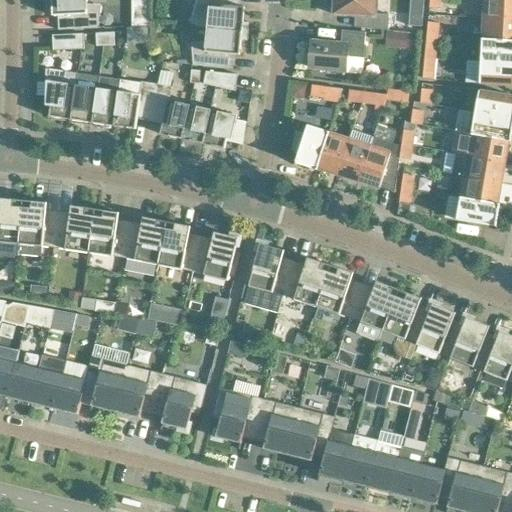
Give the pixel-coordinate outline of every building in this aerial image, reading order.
[(86,0),(45,0),(46,1),(48,2),(48,1),(52,1),(52,16),(58,16),(59,31),(99,29),(102,6),(87,4),(86,0)] [(197,0),(190,27),(208,28),(248,32),(249,23),(248,23),(247,24),(243,23),(245,8),(239,7),(239,0),(197,0)] [(375,0),(335,0),(335,15),(336,16),(336,15),(363,16),(362,29),(388,31),(389,15),(375,14),(375,0)] [(441,0),(430,0),(430,8),(441,9),(441,0)] [(511,0),(485,0),(484,19),(511,20),(511,0)] [(482,40),(511,41),(511,20),(484,19),(483,40),(482,40)] [(428,23),(427,37),(438,38),(439,24),(428,23)] [(128,38),(150,37),(149,27),(127,28),(128,38)] [(208,28),(206,42),(192,43),(193,66),(233,70),(235,55),(240,56),(242,41),(246,40),(246,41),(247,41),(248,32),(208,28)] [(333,74),(339,74),(341,71),(347,71),(348,57),(364,59),(366,33),(342,31),(341,45),(311,42),(309,68),(331,70),(333,74)] [(106,46),(105,33),(96,34),(97,47),(106,46)] [(114,33),(105,33),(106,46),(115,46),(114,33)] [(53,36),(53,51),(85,49),(84,34),(53,36)] [(405,34),(404,49),(414,50),(416,35),(405,34)] [(438,38),(427,37),(425,51),(436,52),(438,38)] [(511,41),(482,40),(481,62),(511,63),(511,41)] [(423,73),(434,74),(436,60),(425,59),(423,73)] [(511,63),(481,62),(480,84),(511,85),(511,63)] [(49,117),(71,121),(77,86),(79,74),(46,69),(45,83),(47,83),(46,106),(51,107),(49,117)] [(190,84),(199,85),(201,71),(192,71),(190,84)] [(204,84),(236,92),(238,75),(206,72),(204,84)] [(71,121),(93,124),(98,89),(100,77),(79,74),(77,86),(71,121)] [(93,124),(114,127),(119,92),(121,80),(100,77),(98,89),(93,124)] [(138,119),(150,122),(158,85),(142,82),(142,83),(121,80),(119,92),(114,127),(136,130),(138,119)] [(160,135),(182,140),(190,106),(170,101),(172,88),(158,85),(150,122),(163,125),(160,135)] [(312,86),(311,96),(325,98),(327,87),(312,86)] [(420,104),(431,105),(433,91),(422,89),(420,104)] [(389,90),(388,96),(387,100),(408,103),(409,93),(389,90)] [(348,101),(362,103),(364,92),(349,91),(348,101)] [(364,92),(362,103),(375,105),(375,111),(386,112),(387,100),(388,96),(364,92)] [(511,97),(479,92),(475,114),(511,119),(511,97)] [(182,140),(203,144),(211,110),(190,106),(182,140)] [(211,110),(203,144),(225,149),(227,139),(232,141),(238,116),(211,110)] [(411,124),(422,126),(424,112),(413,110),(411,124)] [(456,132),(458,132),(511,142),(511,135),(511,119),(475,114),(459,111),(456,132)] [(296,164),(317,171),(329,133),(308,126),(306,133),(294,129),(290,154),(298,157),(296,164)] [(404,130),(402,145),(413,146),(415,132),(404,130)] [(338,175),(359,181),(370,147),(374,138),(352,131),(349,140),(338,175)] [(456,154),(469,156),(505,162),(508,142),(511,142),(458,132),(454,154),(456,154)] [(318,168),(338,175),(349,140),(329,134),(330,133),(329,133),(317,171),(318,168)] [(370,147),(359,181),(380,188),(384,177),(397,181),(400,159),(401,147),(374,138),(370,147)] [(402,145),(401,147),(400,159),(411,161),(413,146),(402,145)] [(469,156),(465,177),(501,184),(505,162),(469,156)] [(404,174),(401,189),(412,190),(415,176),(404,174)] [(460,198),(460,199),(500,205),(497,204),(501,184),(465,177),(452,175),(450,188),(438,186),(437,194),(460,198)] [(412,190),(401,189),(399,203),(410,204),(412,190)] [(0,243),(19,245),(23,201),(7,200),(0,198),(0,243)] [(500,205),(460,199),(457,220),(496,227),(500,205)] [(43,247),(54,248),(59,212),(47,211),(47,203),(23,201),(19,245),(18,256),(42,258),(43,247)] [(398,215),(399,215),(409,217),(411,206),(400,204),(398,215)] [(65,250),(88,254),(96,210),(72,206),(71,214),(59,212),(54,248),(65,250)] [(112,258),(123,260),(130,223),(118,220),(119,213),(96,210),(88,254),(112,258)] [(134,262),(158,266),(167,222),(144,218),(142,225),(130,223),(123,260),(134,262)] [(182,270),(193,273),(201,237),(189,234),(191,227),(167,222),(158,266),(182,270)] [(201,237),(193,273),(203,275),(203,276),(228,282),(229,275),(235,276),(240,257),(239,257),(238,259),(234,258),(239,239),(215,233),(213,240),(201,237)] [(279,313),(283,296),(294,262),(283,258),(285,251),(261,244),(255,263),(252,262),(253,260),(252,260),(242,299),(265,305),(264,309),(278,313),(279,313)] [(294,300),(317,308),(331,266),(308,258),(306,265),(294,262),(283,296),(294,300)] [(340,315),(350,319),(363,285),(351,280),(354,274),(331,266),(317,308),(340,315)] [(382,332),(383,332),(399,291),(377,282),(374,289),(363,285),(350,319),(361,323),(362,323),(357,334),(378,342),(382,332)] [(7,285),(6,293),(14,294),(15,283),(10,283),(7,285)] [(431,311),(430,311),(419,306),(422,300),(399,291),(383,332),(397,338),(395,345),(394,346),(394,347),(394,349),(394,350),(395,351),(395,353),(396,354),(397,355),(399,357),(410,361),(417,345),(431,311)] [(70,293),(68,304),(80,306),(82,295),(70,293)] [(98,299),(83,298),(81,309),(96,311),(95,312),(114,316),(116,302),(98,299)] [(7,302),(3,317),(2,322),(25,327),(26,326),(30,307),(7,302)] [(115,315),(121,316),(127,317),(130,304),(117,302),(115,315)] [(450,359),(451,359),(465,325),(464,325),(453,320),(456,314),(433,305),(430,311),(431,311),(417,345),(439,355),(439,354),(450,359)] [(152,306),(150,319),(180,325),(183,312),(152,306)] [(54,311),(30,307),(26,326),(49,332),(54,311)] [(62,323),(75,325),(77,315),(64,313),(62,323)] [(77,315),(75,325),(88,328),(90,317),(77,315)] [(118,329),(136,334),(139,319),(127,317),(121,316),(118,329)] [(484,373),(499,338),(498,338),(487,334),(490,327),(467,318),(464,325),(465,325),(451,359),(473,368),(484,372),(484,373)] [(139,319),(136,334),(154,338),(157,323),(139,319)] [(236,325),(233,336),(245,340),(248,328),(236,325)] [(511,336),(501,332),(498,338),(499,338),(484,373),(507,382),(511,383),(511,336)] [(297,335),(294,347),(302,349),(306,338),(297,335)] [(233,343),(231,351),(242,354),(244,346),(233,343)] [(0,396),(8,398),(17,363),(19,351),(0,346),(0,396)] [(276,354),(272,371),(283,373),(288,357),(276,354)] [(8,398),(31,404),(43,355),(39,369),(17,363),(8,398)] [(31,404),(54,410),(66,361),(43,355),(31,404)] [(92,407),(116,413),(128,365),(127,366),(92,357),(86,380),(86,381),(82,398),(83,398),(93,401),(92,407)] [(79,416),(83,398),(82,398),(86,381),(86,380),(64,375),(67,361),(66,361),(54,410),(79,416)] [(142,413),(153,416),(159,391),(154,390),(158,373),(135,368),(135,367),(128,365),(116,413),(140,419),(142,413)] [(329,368),(326,378),(337,382),(340,371),(329,368)] [(159,391),(153,416),(164,418),(162,424),(187,431),(193,407),(201,409),(200,411),(201,411),(212,370),(210,369),(207,385),(199,383),(194,382),(168,376),(164,392),(159,391)] [(243,438),(254,441),(260,416),(255,415),(259,398),(233,392),(228,390),(228,391),(221,389),(224,373),(223,373),(213,414),(214,415),(215,412),(222,414),(216,438),(241,444),(243,438)] [(354,386),(366,389),(369,379),(357,376),(354,386)] [(430,377),(425,387),(436,392),(441,382),(430,377)] [(369,379),(366,389),(379,393),(382,383),(369,379)] [(400,399),(413,402),(416,392),(403,388),(400,399)] [(435,401),(452,406),(455,396),(438,391),(435,401)] [(416,392),(413,402),(426,405),(429,395),(416,392)] [(264,450),(288,456),(300,408),(296,407),(296,408),(269,401),(265,418),(260,416),(254,441),(265,444),(264,450)] [(473,402),(470,411),(488,417),(491,408),(473,402)] [(313,456),(324,458),(324,459),(331,431),(326,430),(330,416),(304,410),(304,409),(300,408),(288,456),(312,462),(313,456)] [(444,419),(457,423),(460,413),(447,409),(444,419)] [(411,411),(407,426),(417,428),(421,413),(411,411)] [(461,421),(474,424),(476,414),(463,411),(461,421)] [(319,476),(343,482),(355,437),(331,431),(324,459),(324,458),(319,476)] [(343,482),(367,488),(378,443),(379,442),(355,435),(355,437),(343,482)] [(367,488),(390,494),(401,449),(378,443),(367,488)] [(390,494),(413,499),(422,465),(423,465),(425,453),(401,447),(401,449),(390,494)] [(448,508),(464,511),(472,511),(484,467),(480,466),(453,459),(449,476),(445,475),(444,475),(438,499),(439,500),(449,502),(448,508)] [(438,505),(439,500),(438,499),(444,475),(445,475),(446,470),(445,470),(423,465),(422,465),(413,499),(438,505)] [(509,511),(511,503),(511,491),(510,491),(511,481),(511,473),(488,468),(484,467),(472,511),(509,511)]
